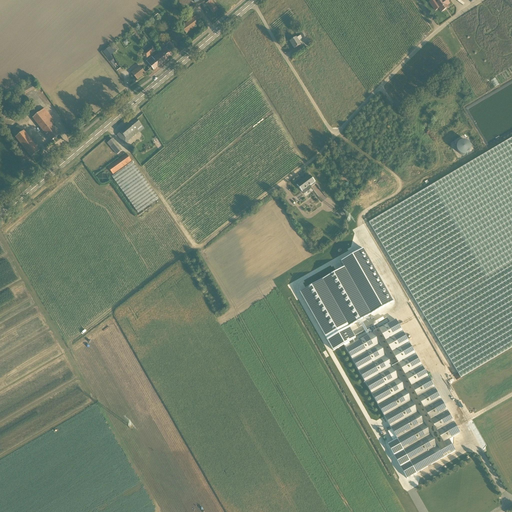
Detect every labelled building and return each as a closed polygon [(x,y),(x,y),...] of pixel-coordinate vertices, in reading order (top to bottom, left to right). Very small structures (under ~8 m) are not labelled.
[(442,0),(439,2),(436,4),(433,0),(432,0),(429,2),(435,11),(439,8),(442,12),(448,8),(447,6),(449,4),(446,0),(442,0)] [(214,5),(209,8),(213,13),(218,10),(214,5)] [(198,15),(181,27),(186,34),(203,21),(198,15)] [(296,38),(290,42),(294,49),(300,45),(298,41),(302,38),(303,39),(306,37),(303,32),(300,34),(301,36),(296,38)] [(158,58),(162,63),(172,55),(169,52),(171,51),(175,48),(173,46),(174,46),(172,44),(170,42),(166,45),(167,47),(163,50),(159,53),(161,55),(158,58)] [(108,49),(112,55),(116,52),(111,46),(108,49)] [(152,46),(145,52),(143,54),(147,58),(152,54),(156,51),(152,46)] [(161,55),(159,53),(153,58),(152,57),(146,62),(154,70),(162,63),(158,58),(161,55)] [(137,80),(146,73),(140,66),(131,73),(137,80)] [(36,88),(34,83),(26,87),(29,92),(36,88)] [(44,109),(33,118),(51,141),(59,135),(52,125),(55,122),(44,109)] [(125,144),(139,132),(136,130),(141,126),(136,119),(117,135),(125,144)] [(31,157),(32,157),(39,151),(19,125),(11,131),(31,157)] [(511,137),(507,141),(489,151),(442,179),(431,186),(369,223),(460,378),(511,347),(511,137)] [(112,139),(108,144),(118,155),(123,150),(112,139)] [(466,141),(453,141),(453,154),(466,153),(466,141)] [(113,175),(127,164),(132,161),(127,154),(108,168),(113,175)] [(159,199),(132,161),(127,164),(128,165),(112,177),(138,213),(159,199)] [(302,192),(315,182),(310,175),(297,185),(302,192)] [(460,433),(441,399),(396,320),(345,348),(416,473),(455,451),(449,440),(460,433)]
